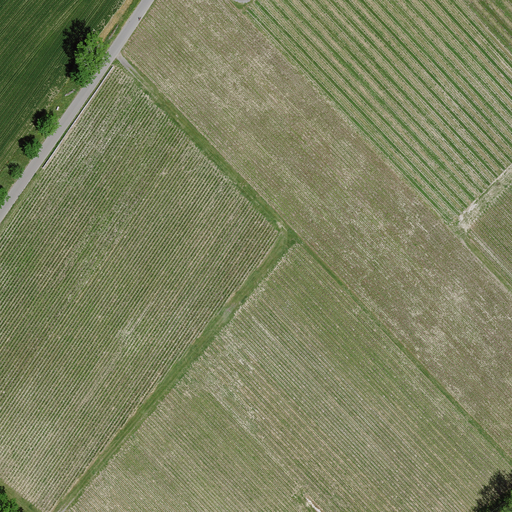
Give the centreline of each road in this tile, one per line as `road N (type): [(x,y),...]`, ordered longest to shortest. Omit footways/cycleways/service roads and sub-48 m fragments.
road 1 (track): [(114,49),(286,237),(60,511)]
road 2 (unclassified): [(148,0),(0,214)]
